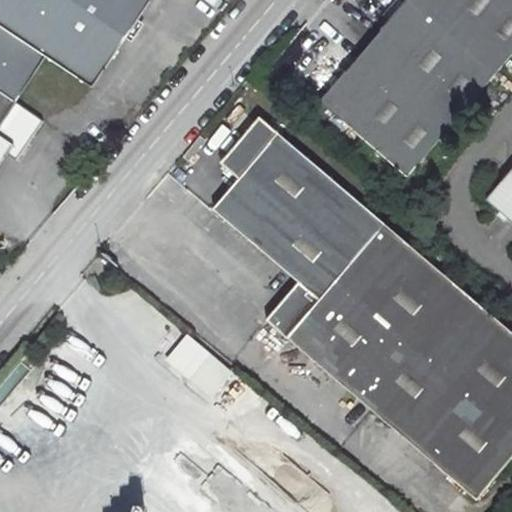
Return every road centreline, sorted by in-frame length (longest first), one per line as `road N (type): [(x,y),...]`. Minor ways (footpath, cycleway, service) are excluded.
road 1 (unclassified): [(0,324),(276,0)]
road 2 (unknown): [(19,213),(194,0)]
